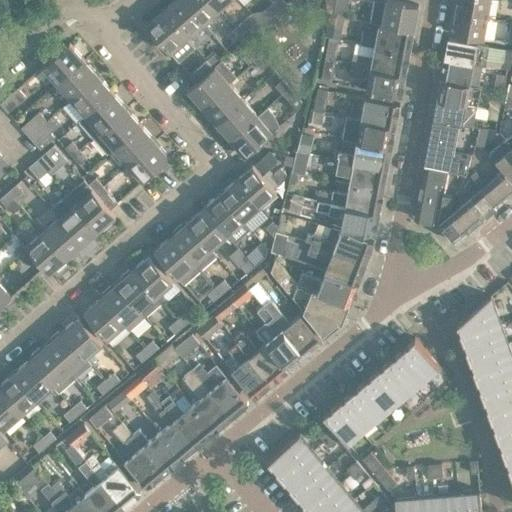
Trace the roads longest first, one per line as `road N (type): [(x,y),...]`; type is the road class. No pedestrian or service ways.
road 1 (residential): [(100,32),(212,163),(0,351)]
road 2 (residential): [(406,290),(394,254),(432,0)]
road 3 (residential): [(406,290),(216,453)]
road 4 (residential): [(0,62),(65,4),(100,32)]
road 5 (residential): [(511,220),(406,290)]
